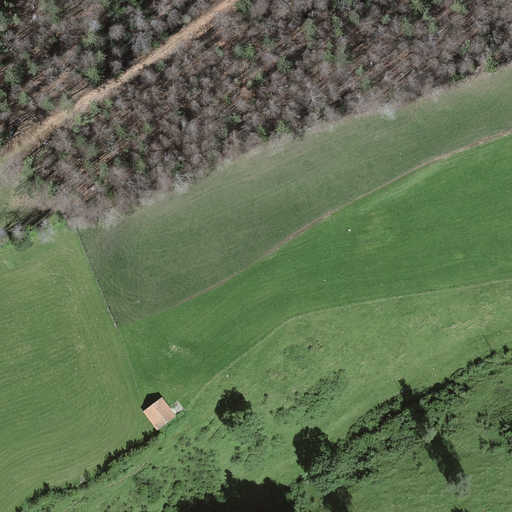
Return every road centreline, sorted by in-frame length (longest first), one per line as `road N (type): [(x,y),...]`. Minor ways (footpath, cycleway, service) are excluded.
road 1 (track): [(244,271),(296,231),(511,129)]
road 2 (track): [(231,0),(0,153)]
